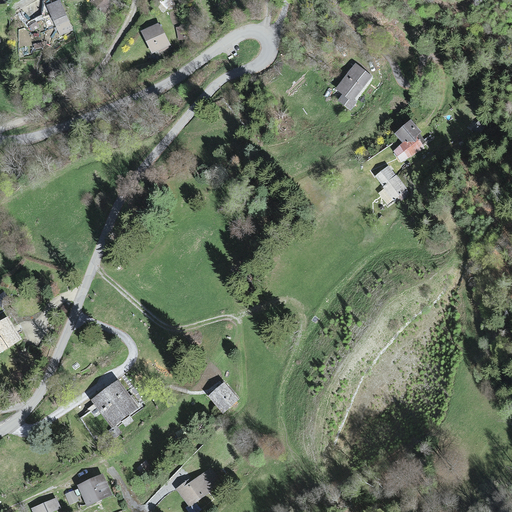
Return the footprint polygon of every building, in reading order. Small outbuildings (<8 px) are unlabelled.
[(71,26),(62,0),(42,0),(43,15),(34,17),(23,18),(27,32),(69,30),(72,29),(71,26)] [(152,52),(171,43),(161,21),(142,30),(152,52)] [(371,78),(356,68),(338,92),(345,98),(341,103),(353,111),(357,105),(353,102),(371,78)] [(424,138),(412,125),(398,137),(405,146),(395,155),(405,166),(425,149),(419,142),(424,138)] [(409,192),(389,168),(377,179),(397,202),(409,192)] [(0,355),(21,342),(6,320),(0,323),(0,355)] [(138,410),(118,383),(93,402),(114,428),(138,410)] [(240,402),(225,385),(209,398),(224,416),(240,402)] [(222,486),(211,472),(192,486),(189,483),(179,491),(193,509),(222,486)] [(111,496),(102,477),(79,488),(87,507),(111,496)] [(58,511),(61,511),(57,501),(34,511),(33,511),(58,511)]
